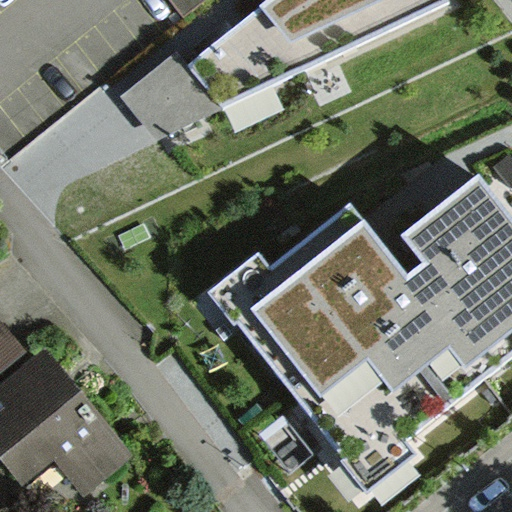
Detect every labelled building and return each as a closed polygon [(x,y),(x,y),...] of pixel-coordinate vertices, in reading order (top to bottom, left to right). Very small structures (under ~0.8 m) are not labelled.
[(163,0),(174,13),(190,0),(163,0)] [(451,0),(268,0),(186,67),(221,110),(452,1),(451,0)] [(154,139),(221,110),(186,67),(174,52),(118,96),(154,139)] [(258,273),(218,303),(369,497),(413,462),(401,447),(511,361),(511,233),(480,193),(407,250),(430,279),(409,294),(352,221),(268,287),(258,273)] [(0,318),(0,373),(27,350),(0,318)] [(44,347),(0,386),(0,459),(23,485),(51,460),(86,499),(138,453),(44,347)]
